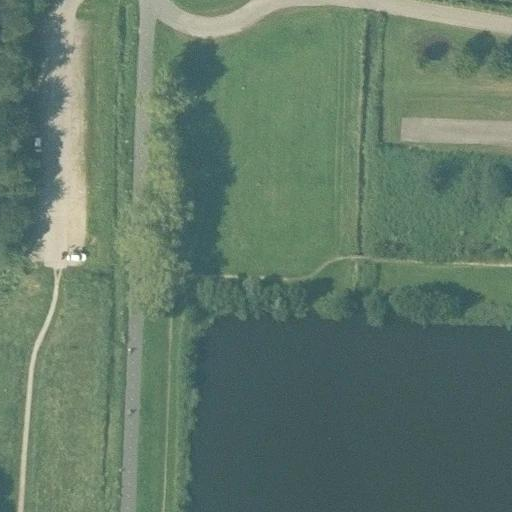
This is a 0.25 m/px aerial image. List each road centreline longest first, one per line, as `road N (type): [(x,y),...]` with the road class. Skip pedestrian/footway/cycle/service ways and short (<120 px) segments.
road 1 (unclassified): [(511,26),(363,0)]
road 2 (unclassified): [(263,0),(213,26),(184,25),(150,0)]
